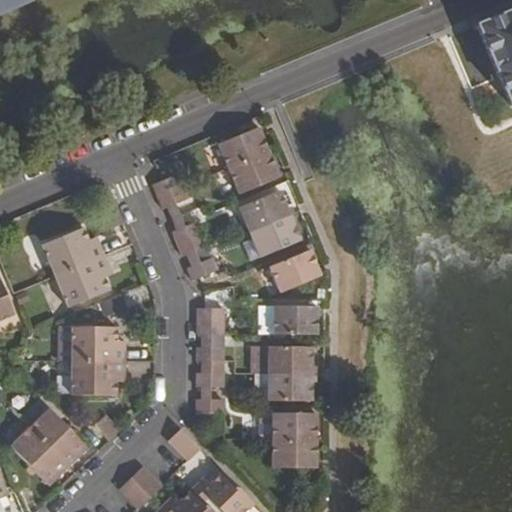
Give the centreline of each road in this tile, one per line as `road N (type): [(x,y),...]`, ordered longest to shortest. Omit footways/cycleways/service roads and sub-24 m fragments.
road 1 (residential): [(115,157),(173,288),(177,388),(171,407),(66,511)]
road 2 (residential): [(491,0),(115,157)]
road 3 (residential): [(115,157),(0,204)]
